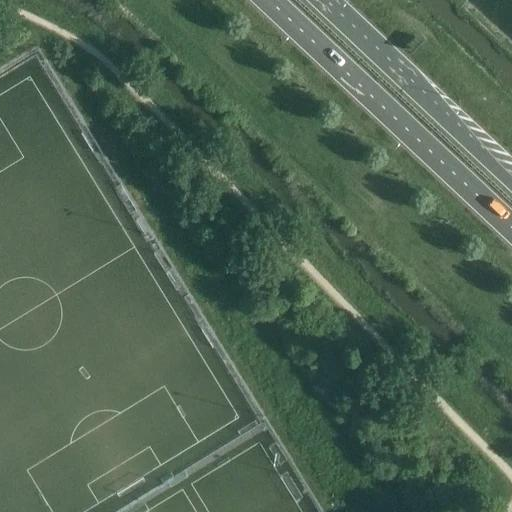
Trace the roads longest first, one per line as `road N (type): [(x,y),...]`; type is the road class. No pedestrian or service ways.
road 1 (trunk): [(278,0),(511,220)]
road 2 (trunk): [(511,182),(316,0)]
